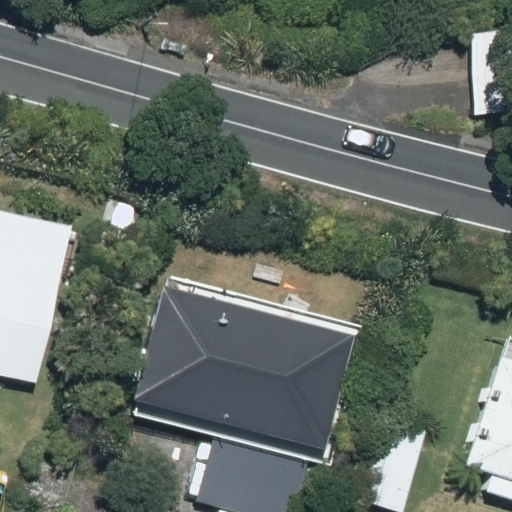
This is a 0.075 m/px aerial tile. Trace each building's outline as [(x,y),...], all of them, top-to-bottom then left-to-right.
[(511,27),(460,35),(470,112),(511,106),(511,27)] [(72,228),(0,211),(0,372),(35,381),(72,228)] [(319,511),(362,338),(164,289),(136,404),(223,427),(205,501),(251,511),(319,511)] [(511,511),(511,370),(480,360),(447,469),(505,486),(497,508),(511,511)] [(393,511),(401,511),(424,430),(369,416),(347,499),(393,511)]
